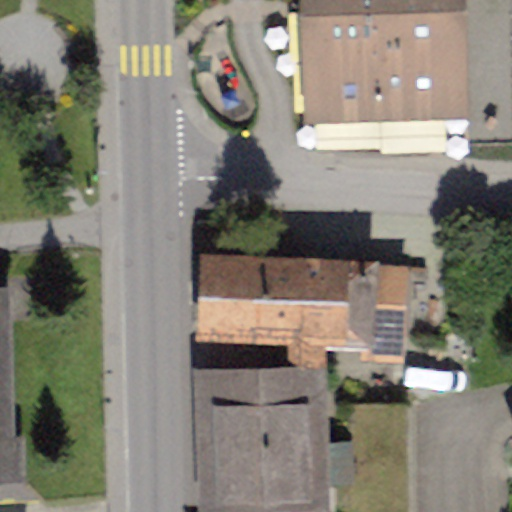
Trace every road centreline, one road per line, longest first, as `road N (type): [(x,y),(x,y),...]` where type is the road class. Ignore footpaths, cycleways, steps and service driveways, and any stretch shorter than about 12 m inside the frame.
road 1 (residential): [(511,196),(151,176)]
road 2 (tertiary): [(154,511),(151,176)]
road 3 (tertiary): [(151,176),(145,0)]
